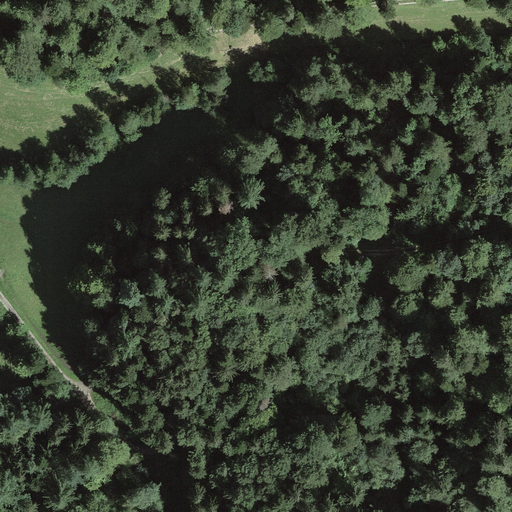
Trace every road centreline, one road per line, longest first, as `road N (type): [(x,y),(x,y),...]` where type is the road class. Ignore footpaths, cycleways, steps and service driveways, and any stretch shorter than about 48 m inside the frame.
road 1 (track): [(511,226),(416,250),(228,250),(208,268),(173,436),(147,449),(104,424),(0,301)]
road 2 (track): [(0,48),(58,63),(386,0)]
road 3 (track): [(386,251),(448,262),(511,291)]
